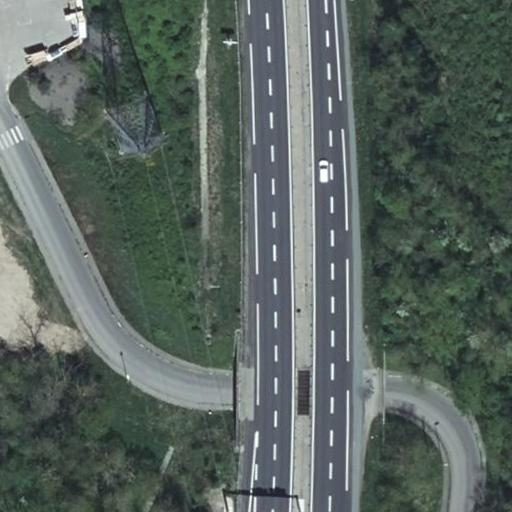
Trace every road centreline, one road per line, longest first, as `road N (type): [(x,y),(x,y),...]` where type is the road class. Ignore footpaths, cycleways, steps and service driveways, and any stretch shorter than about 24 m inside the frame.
road 1 (trunk): [(331,511),(335,326),(324,0)]
road 2 (trunk): [(263,0),(273,497)]
